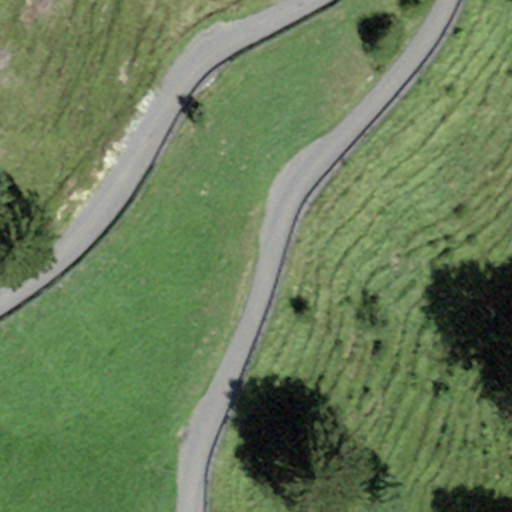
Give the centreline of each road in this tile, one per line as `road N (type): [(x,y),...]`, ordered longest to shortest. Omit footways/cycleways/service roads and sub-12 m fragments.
road 1 (unclassified): [(188,511),(208,423),(296,177),(358,128),(421,50),(444,0)]
road 2 (unclassified): [(315,0),(184,83),(144,157),(47,274),(0,303)]
